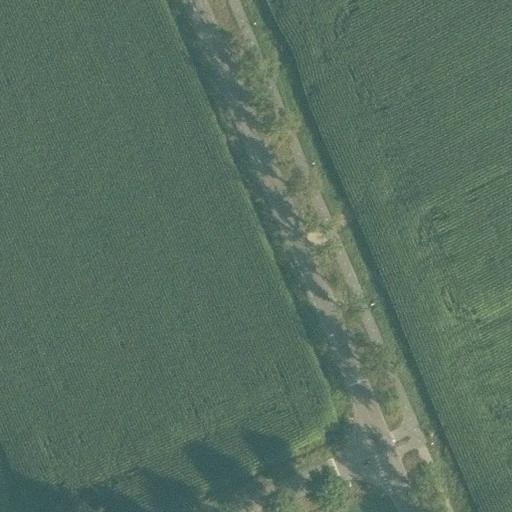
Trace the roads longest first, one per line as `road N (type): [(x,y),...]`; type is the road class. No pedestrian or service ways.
road 1 (unclassified): [(383,455),(196,0)]
road 2 (unclassified): [(247,511),(383,455)]
